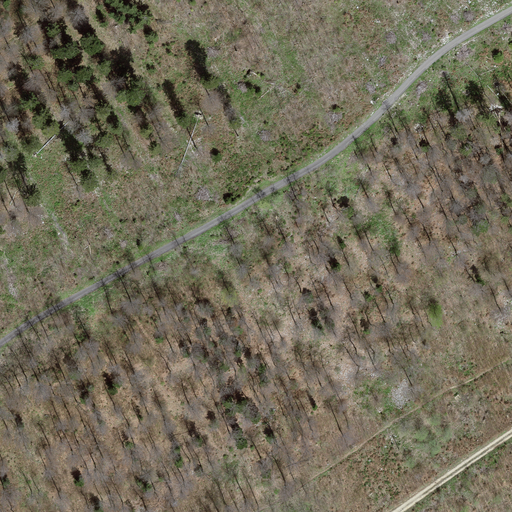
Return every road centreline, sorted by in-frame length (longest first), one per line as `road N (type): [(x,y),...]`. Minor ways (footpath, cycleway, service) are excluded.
road 1 (unclassified): [(511,9),(434,57),(325,159),(0,344)]
road 2 (track): [(403,511),(511,433)]
